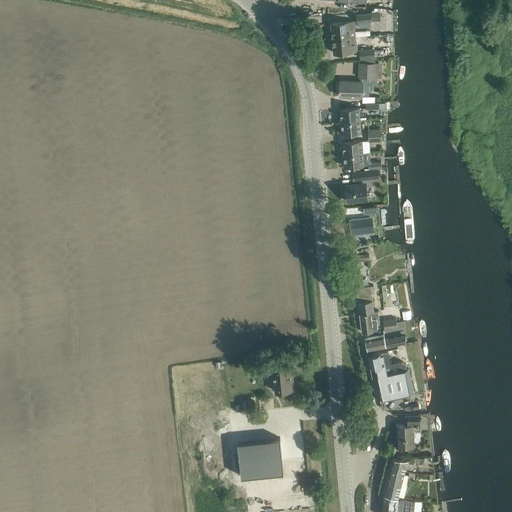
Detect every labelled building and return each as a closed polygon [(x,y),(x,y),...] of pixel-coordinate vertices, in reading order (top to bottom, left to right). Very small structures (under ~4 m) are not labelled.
[(370,13),(357,14),(357,22),(371,21),(370,13)] [(333,38),(350,37),(349,29),(354,29),(354,21),(332,23),(333,38)] [(351,45),(350,37),(333,38),(334,53),(356,51),(356,44),(351,45)] [(360,58),(374,57),(374,49),(359,51),(360,58)] [(360,63),(360,77),(375,77),(375,63),(360,63)] [(363,81),(350,81),(340,81),(340,96),(362,96),(363,81)] [(341,122),(361,120),(360,107),(339,109),(341,122)] [(361,120),(341,122),(342,134),(362,132),(361,120)] [(343,154),(363,152),(362,140),(342,142),(343,154)] [(364,165),(363,152),(343,154),(344,167),(364,165)] [(378,170),(353,173),(354,180),(379,177),(378,170)] [(365,183),(346,185),(347,202),(367,199),(365,183)] [(378,206),(363,207),(364,214),(378,212),(378,206)] [(349,218),(351,232),(371,230),(369,215),(349,218)] [(360,315),(375,313),(372,294),(375,294),(373,285),(367,286),(357,287),(358,302),(360,315)] [(375,313),(360,315),(363,332),(378,329),(378,326),(381,326),(380,320),(377,321),(377,319),(376,319),(375,313)] [(396,318),(383,320),(385,330),(398,328),(396,318)] [(375,336),(365,339),(368,350),(386,346),(386,347),(406,343),(405,335),(385,340),(384,335),(375,336)] [(374,376),(380,400),(414,392),(409,368),(407,368),(406,363),(402,361),(391,363),(388,351),(367,355),(372,378),(373,377),(371,368),(374,367),(376,375),(374,376)] [(291,364),(281,365),(269,366),(270,375),(274,375),(274,376),(275,376),(276,392),(284,391),(294,390),(291,364)] [(396,446),(406,446),(412,446),(412,431),(421,431),(421,416),(405,416),(405,424),(396,424),(396,446)] [(280,438),(238,442),(241,476),(284,472),(280,438)] [(389,471),(404,474),(407,462),(392,458),(389,471)] [(404,474),(389,471),(387,481),(401,484),(404,474)] [(401,484),(387,481),(383,494),(398,498),(401,484)] [(383,497),(381,511),(413,511),(415,501),(393,498),(383,497)]
